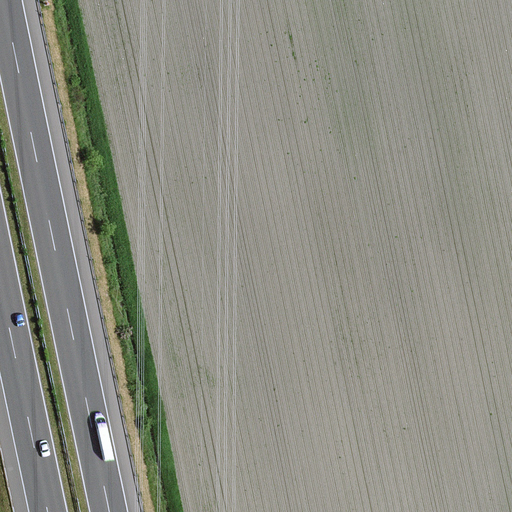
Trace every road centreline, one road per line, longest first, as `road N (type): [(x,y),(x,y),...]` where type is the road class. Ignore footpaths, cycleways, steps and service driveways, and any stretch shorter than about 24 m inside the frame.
road 1 (motorway): [(110,511),(4,0)]
road 2 (motorway): [(0,281),(47,511)]
